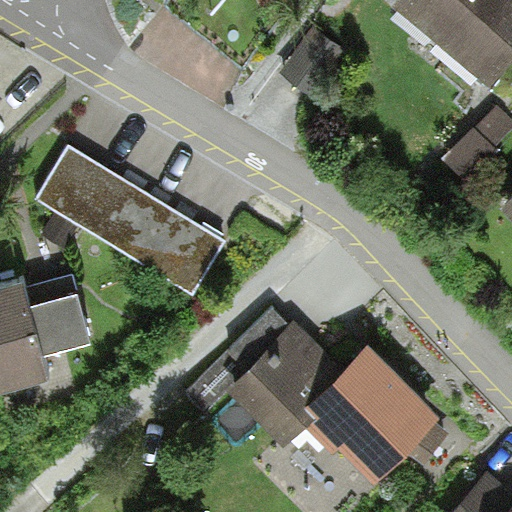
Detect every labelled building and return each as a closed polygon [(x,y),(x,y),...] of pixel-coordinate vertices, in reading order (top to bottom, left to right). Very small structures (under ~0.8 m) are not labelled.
[(511,0),(403,0),(488,75),(511,48),(511,0)] [(191,285),(224,232),(69,136),(36,190),(191,285)] [(511,183),(503,191),(511,201),(511,183)] [(29,271),(0,278),(0,375),(52,362),(47,340),(33,286),(29,271)] [(79,276),(33,286),(47,340),(92,329),(79,276)] [(450,429),(430,411),(439,401),(368,330),(343,354),(296,308),(227,377),(286,436),(309,414),(335,439),(343,430),(377,464),(401,439),(423,459),(450,429)] [(511,511),(511,482),(491,464),(446,511),(511,511)]
